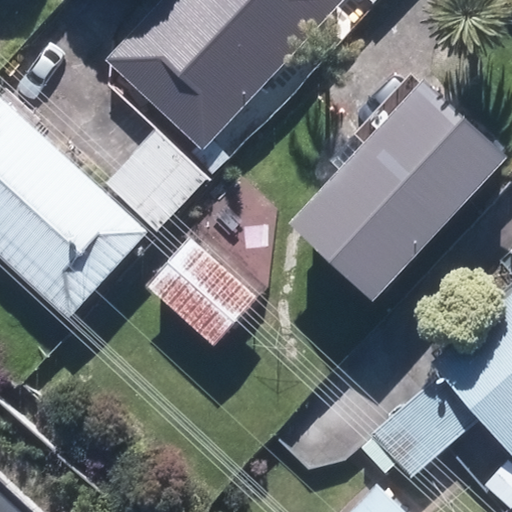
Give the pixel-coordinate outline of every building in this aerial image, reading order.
[(216,147),(346,0),(167,0),(116,58),(216,147)] [(390,296),(511,155),(511,148),(431,79),(306,223),(390,296)] [(0,245),(75,316),(212,171),(161,122),(107,178),(7,83),(0,90),(0,245)] [(200,228),(151,278),(224,348),(273,298),(200,228)] [(511,271),(427,342),(511,443),(511,271)] [(471,427),(431,381),(403,405),(385,383),(365,400),(349,381),(308,415),(349,463),(366,448),(386,472),(403,458),(416,474),(471,427)] [(359,511),(411,511),(383,486),(359,511)]
